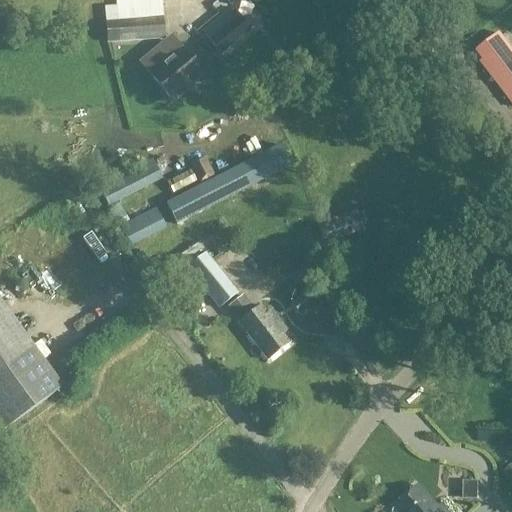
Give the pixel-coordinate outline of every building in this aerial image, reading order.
[(161,0),(145,0),(116,2),(119,45),(165,41),(161,0)] [(221,56),(250,31),(233,10),(204,35),(221,56)] [(480,63),(511,104),(511,48),(507,42),(504,44),(497,36),(477,53),(483,61),(480,63)] [(151,77),(171,101),(185,90),(184,89),(201,74),(182,51),(151,77)] [(177,227),(291,167),(280,145),(166,205),(177,227)] [(189,166),(200,185),(215,177),(205,158),(189,166)] [(108,208),(163,179),(152,159),(98,187),(108,208)] [(191,171),(168,183),(173,195),(197,183),(191,171)] [(130,247),(166,228),(156,209),(152,211),(147,202),(137,207),(142,217),(120,228),(130,247)] [(357,212),(317,224),(324,246),(363,233),(357,212)] [(183,263),(204,250),(199,242),(178,255),(183,263)] [(239,294),(207,254),(187,270),(219,310),(239,294)] [(35,290),(47,285),(38,264),(26,269),(35,290)] [(291,304),(300,317),(316,305),(307,292),(291,304)] [(228,308),(240,323),(238,325),(267,362),(290,344),(283,335),(287,332),(271,312),(267,314),(261,307),(255,312),(243,296),(228,308)] [(0,433),(62,389),(0,302),(0,433)] [(511,432),(478,432),(478,446),(511,446),(511,432)] [(446,511),(441,507),(438,509),(420,489),(398,509),(397,508),(395,510),(393,511),(446,511)]
